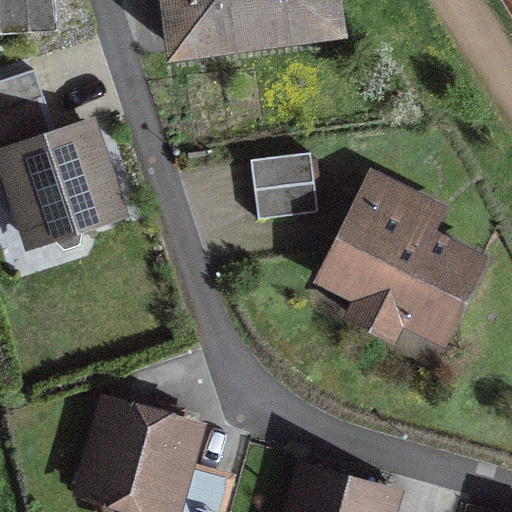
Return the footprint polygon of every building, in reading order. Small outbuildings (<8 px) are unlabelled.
[(0,0),(0,36),(57,32),(54,0),(0,0)] [(170,0),(176,48),(335,25),(332,0),(170,0)] [(118,215),(89,128),(56,138),(34,71),(0,82),(0,157),(2,156),(31,244),(49,238),(64,252),(80,247),(81,226),(118,215)] [(317,212),(308,151),(250,159),(259,220),(317,212)] [(429,204),(373,176),(323,277),(362,296),(352,315),(390,334),(400,315),(443,336),(480,260),(417,228),(429,204)] [(197,427),(108,403),(83,492),(102,497),(103,511),(130,511),(135,506),(156,511),(217,511),(226,480),(185,469),(197,427)] [(387,511),(392,493),(304,469),(291,511),(387,511)]
